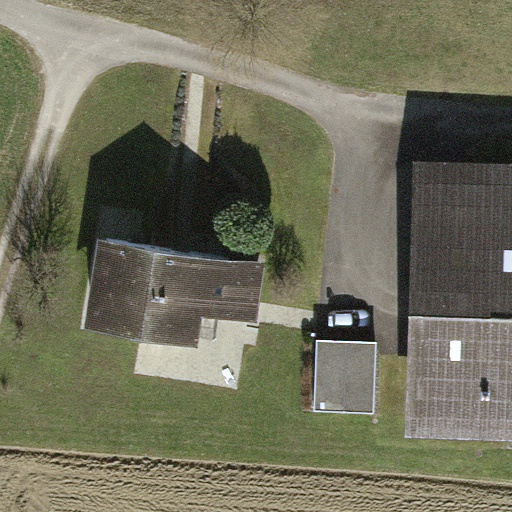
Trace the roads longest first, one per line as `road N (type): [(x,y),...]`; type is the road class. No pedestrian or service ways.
road 1 (track): [(0,18),(365,122),(511,129)]
road 2 (track): [(0,291),(79,45)]
